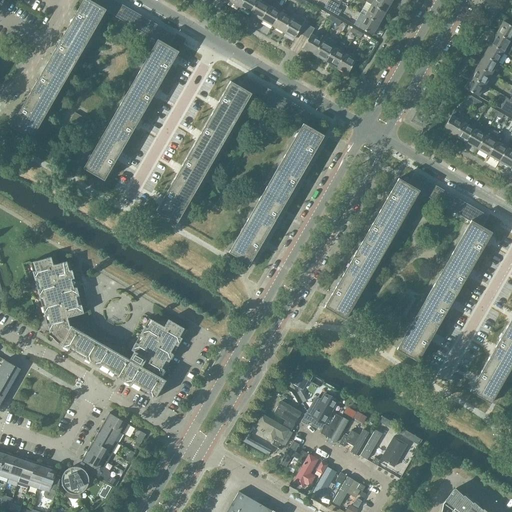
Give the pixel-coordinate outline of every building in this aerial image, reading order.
[(88,41),(105,11),(105,10),(87,0),(83,0),(67,29),(88,41)] [(113,0),(95,0),(94,4),(105,10),(105,11),(113,15),(119,3),(113,0)] [(242,0),(239,7),(250,14),(257,0),(242,0)] [(271,0),(257,0),(250,14),(261,20),(269,6),(272,0),(271,0)] [(387,0),(373,0),(371,5),(385,13),(391,2),(387,0)] [(324,8),(334,14),(337,8),(327,2),(324,8)] [(119,3),(113,15),(131,26),(138,14),(119,3)] [(371,5),(364,16),(379,24),(385,13),(371,5)] [(280,12),(269,6),(261,20),(272,26),(280,12)] [(283,33),(291,18),(280,12),(272,26),(283,33)] [(138,14),(131,26),(150,37),(156,25),(138,14)] [(379,24),(364,16),(358,27),(372,36),(379,24)] [(291,18),(283,33),(294,39),(298,33),(302,25),(291,18)] [(511,26),(503,21),(496,33),(511,41),(511,38),(511,26)] [(302,25),(298,33),(303,36),(309,26),(304,23),(302,25)] [(156,25),(150,37),(157,41),(157,40),(169,47),(176,36),(156,25)] [(303,36),(308,39),(311,34),(314,29),(309,26),(303,36)] [(69,74),(88,41),(67,29),(48,61),(69,74)] [(496,33),(490,44),(504,52),(511,41),(496,33)] [(311,34),(308,39),(303,49),(314,55),(322,41),(311,34)] [(136,76),(158,88),(178,52),(169,47),(157,40),(157,41),(136,76)] [(314,55),(325,62),(333,47),(322,41),(314,55)] [(490,44),(484,55),(498,63),(504,52),(490,44)] [(325,62),(336,68),(344,54),(333,47),(325,62)] [(344,54),(336,68),(348,74),(356,60),(344,54)] [(484,55),(477,66),(491,74),(498,63),(484,55)] [(50,107),(69,74),(48,62),(29,95),(50,107)] [(477,66),(471,77),(485,85),(491,74),(477,66)] [(158,88),(136,76),(119,106),(140,118),(158,88)] [(246,76),(240,88),(251,94),(251,95),(255,97),(256,98),(263,86),(246,76)] [(485,85),(471,77),(464,89),(478,97),(485,85)] [(230,82),(211,115),(232,127),(251,95),(251,94),(240,88),(230,82)] [(263,86),(256,98),(272,107),(279,95),(263,86)] [(32,138),(50,107),(29,95),(11,126),(32,138)] [(279,95),(272,107),(288,116),(295,104),(279,95)] [(500,109),(511,115),(511,108),(503,103),(500,109)] [(295,104),(288,116),(302,125),(303,124),(305,125),(311,115),(311,114),(295,104)] [(122,150),(140,118),(119,106),(101,138),(122,150)] [(460,112),(454,109),(451,115),(443,129),(454,136),(463,122),(457,118),(460,112)] [(80,127),(85,118),(84,118),(75,112),(70,120),(70,121),(70,122),(80,127)] [(214,158),(232,127),(211,115),(193,146),(214,158)] [(311,115),(305,125),(311,129),(317,119),(311,115)] [(471,119),(466,116),(463,122),(454,136),(465,142),(474,128),(468,125),(471,119)] [(482,125),(477,122),(474,128),(465,142),(477,149),(485,135),(478,131),(482,125)] [(283,158),(304,170),(324,136),(311,129),(305,125),(303,124),(302,125),(283,158)] [(485,135),(477,149),(488,155),(496,141),(498,137),(498,136),(488,131),(487,130),(485,135)] [(496,141),(488,155),(499,162),(507,148),(501,144),(504,138),(499,135),(498,137),(496,141)] [(104,180),(122,150),(101,138),(84,168),(104,180)] [(507,148),(499,162),(510,168),(511,165),(511,144),(510,143),(507,148)] [(196,190),(214,158),(193,146),(175,177),(196,190)] [(286,202),(304,171),(283,159),(265,190),(286,202)] [(414,173),(407,184),(419,191),(419,192),(426,196),(433,184),(414,173)] [(177,222),(196,190),(175,178),(156,210),(177,222)] [(400,224),(419,192),(419,191),(398,179),(379,212),(400,224)] [(433,184),(426,196),(444,207),(451,195),(433,184)] [(267,234),(286,202),(265,190),(247,221),(267,234)] [(451,195),(444,207),(463,218),(470,205),(451,195)] [(225,211),(226,208),(230,202),(229,202),(220,196),(217,201),(215,205),(219,208),(225,211)] [(470,205),(463,218),(470,222),(471,221),(482,228),(489,216),(470,205)] [(383,254),(400,224),(379,212),(362,242),(383,254)] [(250,264),(267,234),(247,221),(229,252),(250,264)] [(451,256),(472,267),(492,233),(482,228),(471,221),(470,222),(451,256)] [(365,285),(383,254),(362,242),(344,272),(365,285)] [(454,298),(472,267),(451,256),(433,286),(454,298)] [(30,263),(49,333),(52,331),(53,335),(50,337),(55,341),(58,344),(59,341),(62,342),(61,345),(155,399),(166,381),(160,377),(187,330),(168,320),(164,327),(150,319),(131,350),(134,352),(129,360),(71,326),(70,327),(67,318),(84,313),(69,261),(53,265),(51,257),(30,263)] [(345,319),(365,285),(344,273),(324,307),(345,319)] [(436,330),(454,298),(433,286),(415,318),(436,330)] [(399,301),(397,305),(406,310),(411,300),(403,295),(399,301)] [(397,305),(393,312),(402,317),(402,316),(406,310),(397,305)] [(436,330),(415,318),(397,349),(418,361),(436,330)] [(509,372),(511,365),(511,331),(506,328),(488,359),(509,372)] [(491,403),(509,372),(488,359),(470,391),(491,403)] [(20,369),(5,360),(0,367),(0,405),(7,392),(9,393),(19,376),(17,375),(20,369)] [(301,372),(293,385),(302,390),(310,377),(301,372)] [(109,413),(103,423),(119,432),(124,435),(130,425),(109,413)] [(301,422),(306,425),(311,417),(306,413),(301,422)] [(286,420),(282,425),(291,430),(294,425),(286,420)] [(103,423),(98,432),(114,441),(119,432),(103,423)] [(320,433),(325,436),(330,428),(325,424),(320,433)] [(98,432),(92,441),(112,452),(117,443),(114,441),(98,432)] [(245,434),(242,440),(268,455),(270,451),(247,438),(248,436),(245,434)] [(339,444),(344,447),(349,439),(344,435),(339,444)] [(275,439),(272,445),(280,450),(283,444),(275,439)] [(92,441),(87,451),(106,462),(112,452),(92,441)] [(106,462),(87,451),(81,460),(82,461),(89,465),(97,469),(98,469),(100,470),(97,476),(105,480),(104,479),(106,476),(106,474),(106,471),(105,469),(103,468),(106,462)] [(135,453),(131,451),(126,460),(129,463),(135,453)] [(297,459),(303,463),(308,454),(302,451),(297,459)] [(5,452),(0,468),(0,475),(8,479),(16,455),(5,452)] [(8,479),(18,482),(26,459),(16,455),(8,479)] [(372,463),(377,466),(380,461),(375,457),(372,463)] [(36,462),(26,459),(18,482),(28,486),(36,462)] [(28,486),(39,489),(46,466),(36,462),(28,486)] [(316,470),(322,473),(327,465),(321,462),(316,470)] [(89,465),(86,470),(97,476),(100,470),(98,469),(97,469),(89,465)] [(46,466),(39,489),(45,491),(44,495),(45,498),(53,500),(56,491),(50,489),(51,487),(54,478),(57,470),(57,469),(46,466)] [(70,468),(80,493),(83,492),(85,490),(86,488),(88,486),(88,483),(89,481),(88,478),(88,475),(87,473),(85,472),(83,470),(81,469),(80,468),(78,467),(75,467),(73,467),(70,468)] [(82,498),(80,493),(70,468),(68,469),(65,471),(64,473),(62,476),(62,480),(63,486),(64,488),(65,490),(68,492),(66,497),(69,498),(74,499),(79,499),(82,498)] [(335,481),(341,484),(346,476),(340,473),(335,481)] [(51,487),(50,489),(56,491),(57,489),(60,480),(54,478),(51,487)] [(365,487),(360,484),(357,489),(363,492),(366,487),(365,487)] [(443,504),(453,511),(464,497),(454,489),(443,504)] [(275,511),(273,510),(272,511),(239,491),(226,511),(275,511)] [(453,511),(454,511),(467,511),(473,504),(464,497),(453,511)]
